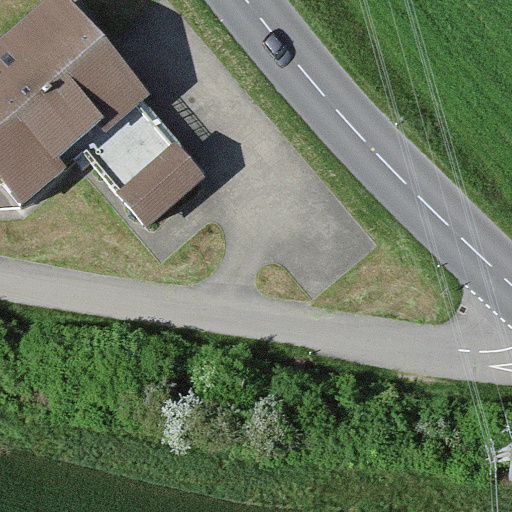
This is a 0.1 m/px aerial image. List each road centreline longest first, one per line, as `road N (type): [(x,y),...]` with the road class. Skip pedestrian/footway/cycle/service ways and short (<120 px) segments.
road 1 (residential): [(0,285),(436,351),(511,351)]
road 2 (secondary): [(248,0),(386,162),(511,287)]
